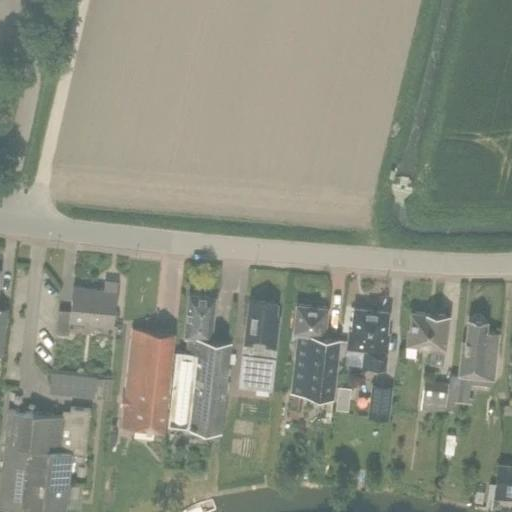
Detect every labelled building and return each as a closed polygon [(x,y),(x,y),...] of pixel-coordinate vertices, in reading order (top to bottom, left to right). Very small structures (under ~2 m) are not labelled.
[(55,333),(68,334),(69,320),(113,325),(117,282),(104,280),(103,289),(73,286),(70,310),(58,309),(55,333)] [(184,336),(188,336),(186,348),(183,347),(182,351),(176,351),(168,424),(220,429),(230,341),(210,338),(215,296),(188,293),(184,336)] [(243,343),(239,384),(270,387),(275,347),(275,345),(278,321),(279,313),(276,313),(277,303),(249,299),(246,321),(243,343)] [(300,409),(302,393),(332,397),(339,337),(324,335),(327,306),(296,303),(293,332),(297,333),(289,407),(300,409)] [(389,330),(385,330),(387,311),(355,307),(352,326),(349,326),(346,347),(364,349),(361,366),(385,368),(389,330)] [(444,348),(445,348),(448,315),(411,310),(409,328),(408,328),(406,344),(431,346),(430,362),(442,364),(444,348)] [(450,373),(446,411),(452,411),(453,402),(468,403),(471,376),(493,378),(498,331),(486,330),(487,321),(487,318),(484,318),(481,314),(474,313),(471,316),(468,316),(468,321),(466,338),(462,338),(459,364),(458,374),(450,373)] [(163,430),(174,331),(132,326),(121,426),(163,430)] [(54,390),(99,396),(102,375),(57,369),(54,390)] [(420,408),(446,411),(450,373),(449,373),(448,380),(423,378),(420,408)] [(388,419),(392,385),(371,382),(367,416),(388,419)] [(350,385),(338,383),(336,396),(348,398),(350,385)] [(85,453),(90,408),(70,406),(69,415),(8,409),(0,484),(0,506),(56,511),(64,511),(71,452),(85,453)] [(115,452),(117,432),(109,431),(107,451),(115,452)] [(511,462),(498,460),(494,492),(494,497),(511,498),(511,462)]
